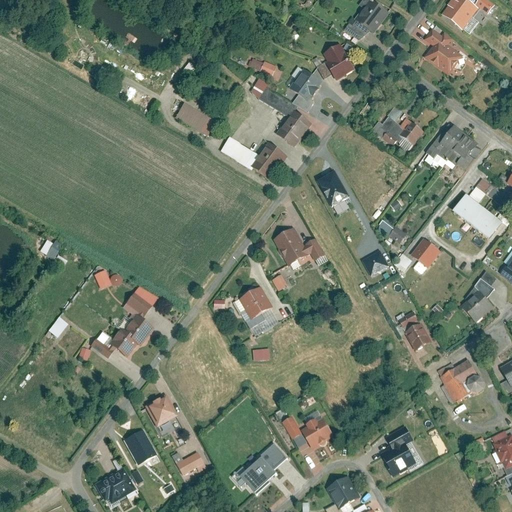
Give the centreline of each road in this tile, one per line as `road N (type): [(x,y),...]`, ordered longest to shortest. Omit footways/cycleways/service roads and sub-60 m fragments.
road 1 (residential): [(69,480),(383,52)]
road 2 (residential): [(511,149),(383,52)]
road 3 (residential): [(392,511),(367,468),(346,460),(278,511)]
